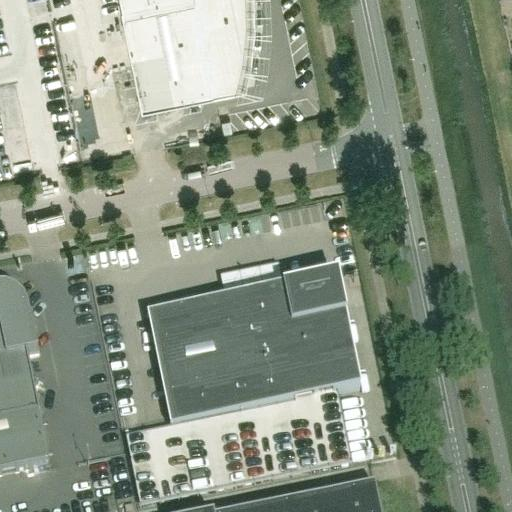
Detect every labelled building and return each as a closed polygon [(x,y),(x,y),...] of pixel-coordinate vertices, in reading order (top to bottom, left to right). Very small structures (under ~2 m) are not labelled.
[(253,0),(122,0),(123,5),(121,5),(141,105),(246,84),(251,62),(254,24),(253,0)] [(352,381),(340,322),(344,321),(343,318),(339,318),(337,307),(332,297),(322,291),(311,290),(300,292),(299,288),(283,291),(283,292),(257,297),(252,290),(242,297),(244,300),(157,317),(148,319),(148,321),(154,320),(175,428),(170,429),(170,431),(179,429),(332,398),(358,393),(356,380),(352,381)] [(0,477),(49,468),(34,392),(38,386),(31,381),(27,358),(38,356),(38,354),(37,354),(28,312),(24,302),(16,295),(6,291),(0,290),(0,477)] [(136,491),(154,487),(144,439),(126,442),(136,491)] [(377,511),(373,491),(375,491),(374,489),(259,511),(377,511)]
